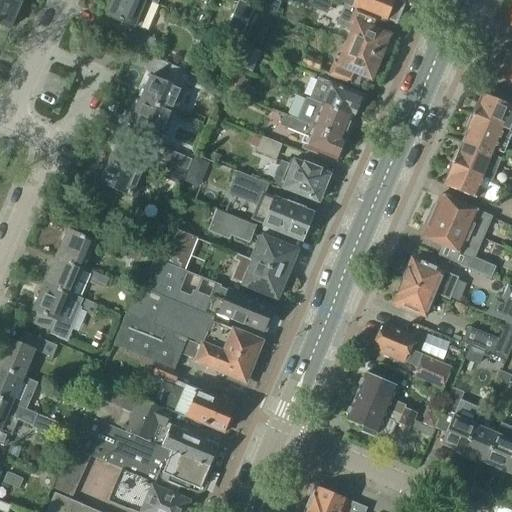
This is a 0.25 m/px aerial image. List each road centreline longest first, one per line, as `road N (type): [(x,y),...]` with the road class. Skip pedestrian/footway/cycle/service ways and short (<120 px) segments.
road 1 (residential): [(279,430),(461,0)]
road 2 (residential): [(469,511),(279,430)]
road 3 (residential): [(0,269),(55,143),(13,113)]
road 4 (unknown): [(46,36),(90,63),(93,78),(83,115),(55,143)]
road 5 (residential): [(13,113),(62,0)]
